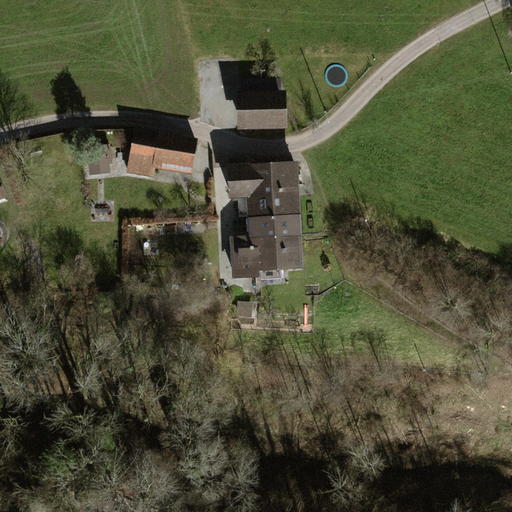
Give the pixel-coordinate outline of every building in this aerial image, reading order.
[(283,90),(234,92),(235,128),(284,127),(283,90)] [(136,127),(127,172),(154,177),(156,168),(191,175),(198,139),(136,127)] [(106,153),(82,155),(84,176),(108,174),(106,153)] [(248,199),(301,197),(300,163),(229,165),(230,199),(248,199)] [(249,237),(302,235),(301,197),(248,199),(249,237)] [(302,235),(249,237),(231,238),(232,279),(259,278),(259,272),(303,270),(302,235)] [(249,301),(233,301),(233,317),(248,317),(249,301)]
